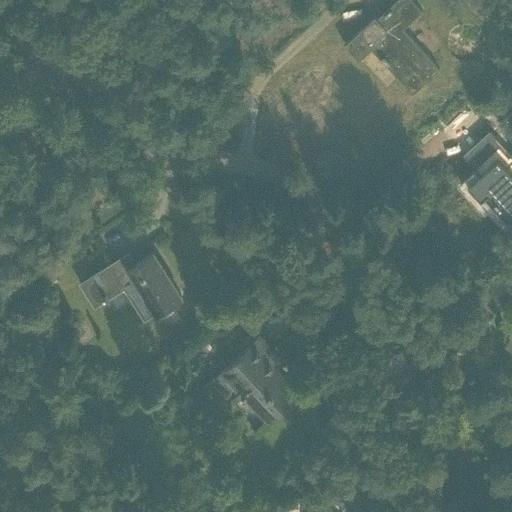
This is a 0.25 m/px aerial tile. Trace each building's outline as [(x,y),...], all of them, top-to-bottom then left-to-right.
[(412,0),(374,0),(384,10),(376,18),(374,16),(344,43),(358,59),(373,45),(382,55),(381,56),(387,62),(388,61),(402,76),(399,78),(413,93),(439,69),(401,28),(421,10),(412,0)] [(499,65),(487,51),(486,52),(471,66),(483,78),(483,79),(499,65)] [(488,131),(490,133),(474,147),(473,146),(472,147),(489,165),(468,184),(480,197),(487,191),(510,217),(511,215),(511,154),(489,130),(488,131)] [(174,309),(170,302),(181,295),(153,252),(135,263),(129,253),(82,282),(88,291),(86,292),(94,304),(103,298),(105,300),(109,298),(106,293),(122,283),(144,319),(156,312),(159,318),(174,309)] [(42,287),(59,271),(48,259),(31,275),(42,287)] [(258,337),(221,373),(205,387),(224,407),(230,401),(232,404),(235,401),(241,408),(246,410),(260,412),(268,420),(277,411),(279,413),(291,402),(289,400),(296,393),(272,367),(280,360),(258,337)] [(187,475),(176,480),(181,489),(191,484),(187,475)]
